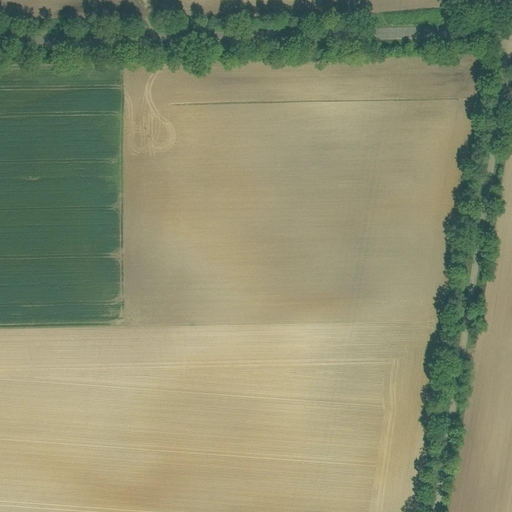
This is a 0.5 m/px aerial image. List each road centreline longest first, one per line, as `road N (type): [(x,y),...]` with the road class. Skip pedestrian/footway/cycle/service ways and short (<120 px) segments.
road 1 (unclassified): [(0,39),(510,30)]
road 2 (unclassified): [(439,511),(510,30)]
